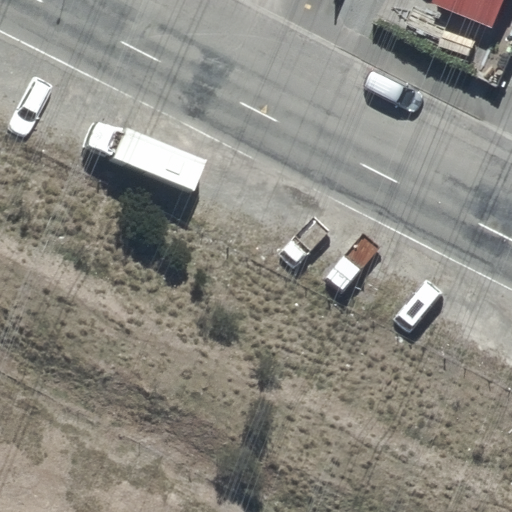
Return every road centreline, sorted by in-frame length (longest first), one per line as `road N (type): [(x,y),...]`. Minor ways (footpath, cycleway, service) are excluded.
road 1 (residential): [(268,117),(511,240)]
road 2 (unclassified): [(36,0),(268,117)]
